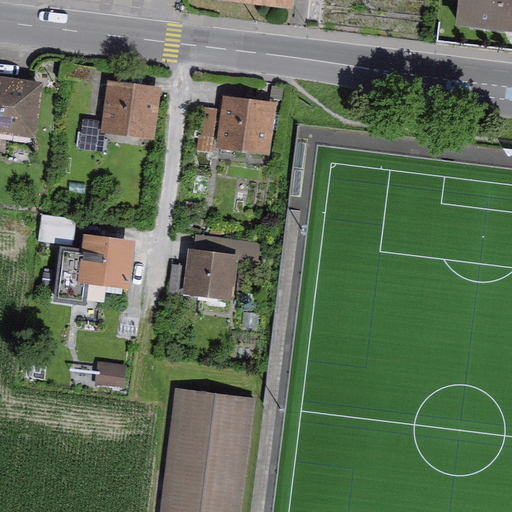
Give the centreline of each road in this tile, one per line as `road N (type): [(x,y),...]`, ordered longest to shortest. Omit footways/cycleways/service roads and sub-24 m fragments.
road 1 (secondary): [(0,21),(511,89)]
road 2 (unknown): [(172,42),(154,310)]
